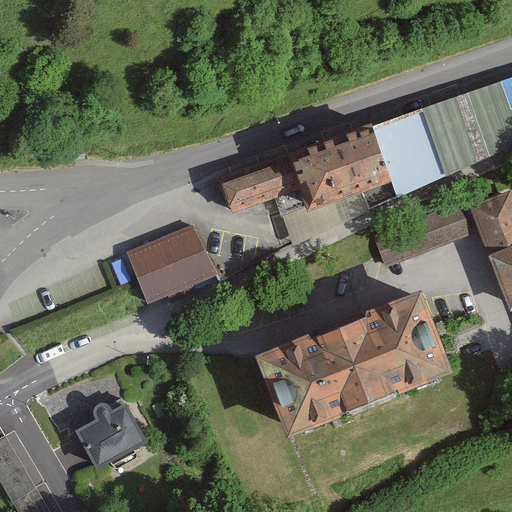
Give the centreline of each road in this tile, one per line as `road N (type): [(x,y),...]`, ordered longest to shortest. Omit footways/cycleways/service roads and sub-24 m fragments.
road 1 (residential): [(8,397),(204,300),(511,166)]
road 2 (unclassified): [(511,49),(112,185)]
road 3 (unclassified): [(112,185),(61,210),(0,264)]
road 4 (residential): [(8,397),(74,511)]
